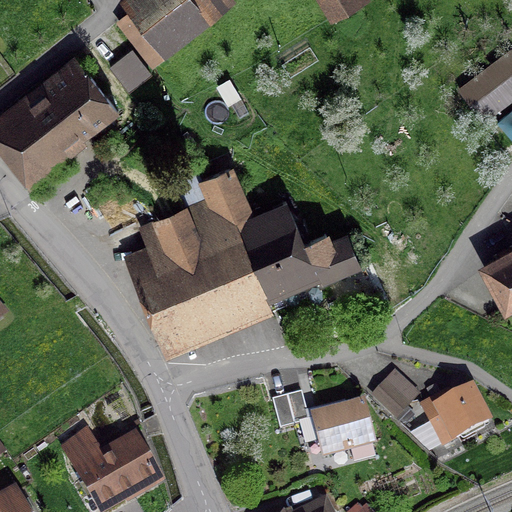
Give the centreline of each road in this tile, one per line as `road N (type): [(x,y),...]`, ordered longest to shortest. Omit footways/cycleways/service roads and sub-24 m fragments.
road 1 (residential): [(168,388),(377,341),(422,300),(511,170)]
road 2 (residential): [(0,187),(119,320),(168,388)]
road 3 (unknown): [(0,124),(153,0)]
road 4 (residential): [(168,388),(204,511)]
